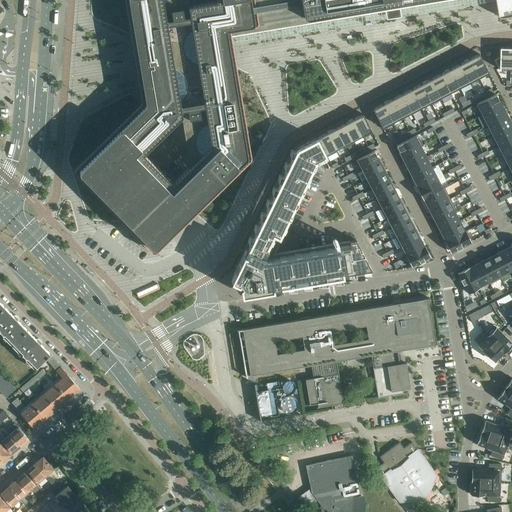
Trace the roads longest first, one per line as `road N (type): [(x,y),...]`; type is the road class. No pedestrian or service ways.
road 1 (secondary): [(4,213),(34,160),(47,0)]
road 2 (residential): [(211,311),(226,391),(254,431),(343,416)]
road 3 (secondary): [(136,356),(4,213)]
road 4 (secondary): [(246,511),(136,356)]
road 5 (secondary): [(29,0),(17,142),(0,182)]
road 6 (residential): [(211,311),(382,280)]
road 7 (secondary): [(121,372),(225,511)]
road 8 (secondary): [(0,250),(121,372)]
road 9 (residential): [(0,285),(104,391)]
road 10 (residential): [(442,267),(467,394)]
road 11 (residential): [(104,391),(185,486)]
